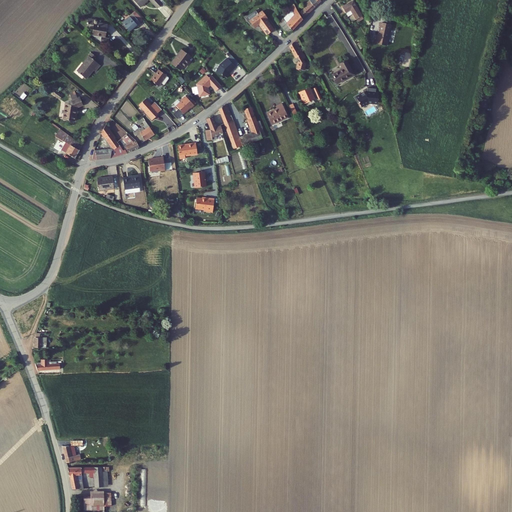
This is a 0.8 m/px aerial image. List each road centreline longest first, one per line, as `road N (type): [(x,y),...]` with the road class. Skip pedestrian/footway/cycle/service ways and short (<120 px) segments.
road 1 (residential): [(83,165),(122,158),(186,127),(327,0)]
road 2 (residential): [(1,298),(48,419),(68,511)]
road 3 (residential): [(189,0),(105,113),(83,165)]
road 4 (unclassified): [(76,189),(47,280),(22,298),(1,298)]
